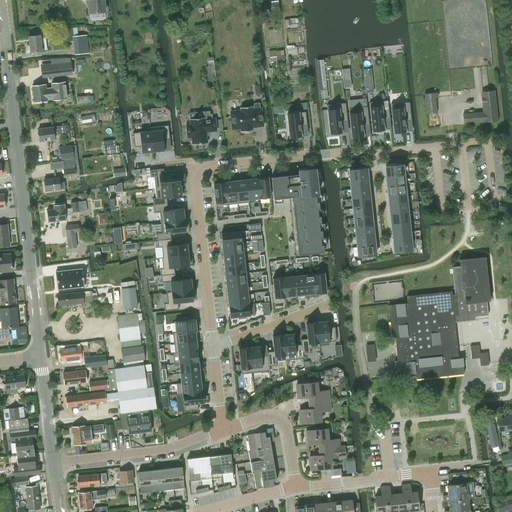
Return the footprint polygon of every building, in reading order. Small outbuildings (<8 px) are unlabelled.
[(104,11),(105,11),(104,0),(86,0),(86,3),(88,3),(90,18),(92,20),(102,19),(104,16),(104,11)] [(271,12),(279,11),(279,2),(270,3),(271,12)] [(75,54),(88,53),(86,35),(78,36),(77,27),(66,28),(67,37),(73,36),(75,54)] [(41,38),(47,37),(46,32),(38,33),(38,35),(28,36),(30,52),(43,51),(41,38)] [(323,60),(316,61),(320,90),(326,90),(323,60)] [(71,70),(65,70),(64,63),(46,65),(48,80),(71,78),(71,70)] [(350,68),(341,69),(342,82),(343,88),(352,87),(352,81),(350,68)] [(32,86),(34,102),(47,100),(47,95),(51,95),(51,99),(69,97),(67,82),(49,84),(50,89),(46,89),(45,84),(32,86)] [(464,124),(498,120),(494,90),(483,92),(485,111),(462,114),(464,124)] [(434,93),(424,94),(426,114),(436,113),(434,93)] [(370,106),(369,106),(372,132),(384,130),(391,129),(388,100),(369,102),(370,106)] [(391,108),(390,108),(393,134),(406,132),(406,131),(412,131),(409,102),(391,104),(391,108)] [(240,111),(231,112),(233,128),(240,127),(240,131),(249,130),(249,127),(262,125),(260,109),(259,103),(254,104),(254,107),(252,107),(252,106),(240,107),(240,111)] [(327,109),(326,109),(329,134),(342,133),(348,132),(345,103),(327,105),(327,109)] [(349,113),(348,113),(351,138),(364,137),(364,136),(370,135),(367,107),(348,109),(349,113)] [(191,137),(192,144),(207,143),(206,132),(216,131),(215,118),(210,119),(209,111),(203,111),(204,117),(189,119),(190,124),(186,125),(187,138),(191,137)] [(299,111),(286,113),(289,138),(302,137),(302,136),(308,136),(305,112),(299,113),(299,111)] [(69,132),(68,124),(62,125),(62,126),(38,129),(39,135),(37,136),(38,139),(39,140),(40,141),(54,139),(54,135),(69,132)] [(168,125),(150,127),(151,131),(153,152),(165,151),(171,150),(168,125)] [(139,132),(133,133),(134,147),(140,146),(141,153),(153,152),(151,131),(150,131),(139,132)] [(72,146),(59,147),(61,160),(73,158),(72,146)] [(75,174),(74,165),(73,160),(62,161),(64,175),(75,174)] [(385,166),(386,176),(403,174),(402,164),(385,166)] [(163,168),(149,170),(150,177),(154,177),(155,187),(180,185),(179,174),(164,175),(163,168)] [(315,168),(299,170),(299,174),(271,177),(273,199),(291,197),(298,254),(324,252),(323,244),(321,244),(320,238),(322,238),(321,230),(319,230),(319,224),(321,223),(320,216),(318,216),(317,209),(319,209),(318,201),(316,202),(316,195),(317,195),(315,168)] [(349,170),(350,180),(367,178),(366,168),(349,170)] [(386,176),(387,185),(404,183),(403,174),(386,176)] [(46,191),(65,189),(64,182),(60,182),(59,177),(44,179),(46,191)] [(268,177),(257,178),(259,198),(270,197),(268,177)] [(257,178),(246,180),(248,199),(259,198),(257,178)] [(350,180),(351,189),(368,187),(367,178),(350,180)] [(246,180),(235,181),(238,204),(248,202),(248,199),(246,180)] [(235,181),(224,182),(227,205),(238,204),(235,181)] [(224,182),(213,183),(216,208),(227,207),(227,205),(224,182)] [(387,185),(388,195),(405,193),(404,183),(387,185)] [(156,198),(152,198),(153,205),(167,204),(166,198),(181,196),(180,185),(155,187),(156,198)] [(351,189),(352,199),(369,197),(368,187),(351,189)] [(388,195),(389,204),(406,203),(405,193),(388,195)] [(352,199),(353,208),(370,206),(369,197),(352,199)] [(66,219),(65,214),(73,214),(72,212),(79,211),(78,201),(71,202),(71,207),(65,208),(48,210),(49,221),(66,219)] [(389,204),(390,214),(407,212),(406,203),(389,204)] [(167,204),(153,205),(154,212),(159,212),(161,222),(184,220),(183,209),(168,210),(167,204)] [(353,208),(354,218),(371,216),(370,206),(353,208)] [(390,214),(391,223),(408,222),(407,212),(390,214)] [(354,218),(355,227),(372,226),(371,216),(354,218)] [(162,233),(156,233),(157,241),(171,239),(170,232),(185,231),(184,220),(161,222),(162,233)] [(391,223),(392,233),(409,231),(408,222),(391,223)] [(60,236),(61,243),(74,241),(73,232),(79,231),(78,223),(65,224),(66,232),(67,232),(67,235),(60,236)] [(248,231),(261,230),(260,223),(248,224),(248,231)] [(0,225),(0,246),(9,245),(7,225),(0,225)] [(355,227),(356,237),(373,235),(372,226),(355,227)] [(241,241),(240,231),(221,233),(222,243),(241,241)] [(392,233),(394,243),(410,241),(409,231),(392,233)] [(356,237),(357,246),(374,245),(373,235),(356,237)] [(171,239),(157,241),(158,248),(161,247),(162,257),(189,255),(187,244),(171,246),(171,239)] [(255,241),(251,241),(252,245),(257,245),(258,251),(263,250),(262,240),(258,240),(255,241)] [(242,252),(241,241),(222,243),(223,254),(242,252)] [(395,252),(411,251),(410,241),(394,243),(395,252)] [(375,255),(374,245),(357,246),(358,256),(375,255)] [(244,262),(242,252),(223,254),(224,264),(244,262)] [(11,267),(12,267),(12,265),(11,265),(10,255),(0,255),(0,271),(11,270),(11,267)] [(163,268),(160,269),(161,275),(175,274),(174,268),(190,266),(189,255),(162,257),(161,257),(163,268)] [(388,305),(391,331),(391,337),(397,337),(399,360),(394,360),(396,377),(415,375),(415,378),(464,373),(462,358),(458,358),(454,319),(488,315),(486,301),(490,300),(485,256),(459,259),(460,266),(451,267),(454,294),(451,294),(451,291),(439,292),(406,296),(407,303),(388,305)] [(245,273),(244,262),(224,264),(225,275),(245,273)] [(54,272),(55,288),(82,285),(80,269),(54,272)] [(246,283),(245,273),(225,275),(226,285),(246,283)] [(315,293),(326,292),(324,273),(313,274),(315,293)] [(175,274),(161,275),(161,282),(170,282),(171,292),(192,289),(191,279),(175,281),(175,274)] [(305,294),(315,293),(313,274),(303,275),(305,294)] [(295,295),(305,294),(303,275),(293,276),(295,295)] [(285,296),(295,295),(293,276),(283,277),(285,296)] [(274,298),(285,296),(283,277),(272,278),(273,284),(271,284),(272,292),(274,292),(274,298)] [(0,304),(15,303),(13,279),(0,280),(0,304)] [(247,294),(246,283),(226,285),(228,296),(247,294)] [(121,289),(124,309),(138,307),(135,287),(121,289)] [(167,303),(164,303),(164,311),(178,309),(178,303),(194,301),(192,289),(171,292),(166,292),(167,303)] [(59,305),(83,303),(82,292),(58,294),(59,305)] [(248,304),(247,294),(228,296),(229,306),(248,304)] [(268,302),(264,302),(262,303),(263,315),(270,314),(268,302)] [(248,304),(229,306),(230,317),(238,316),(238,319),(246,318),(246,315),(249,315),(255,314),(254,304),(248,304)] [(7,328),(18,327),(16,307),(0,309),(0,321),(1,321),(1,329),(0,329),(0,337),(8,336),(7,328)] [(138,314),(118,317),(121,340),(141,338),(138,314)] [(196,330),(195,319),(174,322),(175,332),(195,330),(196,330)] [(336,341),(334,327),(328,328),(327,322),(317,323),(319,346),(329,345),(329,341),(336,341)] [(319,346),(317,323),(306,324),(307,339),(301,340),(301,345),(302,358),(303,358),(302,353),(310,352),(309,348),(319,347),(319,346)] [(196,340),(195,330),(175,332),(173,332),(174,343),(196,340)] [(294,345),(293,334),(283,335),(285,360),(302,358),(301,345),(294,345)] [(285,360),(283,335),(273,336),(274,351),(267,352),(268,355),(269,366),(276,365),(275,361),(285,360)] [(197,351),(196,340),(174,343),(175,353),(173,353),(197,351)] [(123,362),(144,359),(142,345),(122,348),(123,362)] [(62,360),(82,357),(81,352),(88,351),(87,346),(81,346),(61,349),(62,360)] [(269,366),(268,355),(260,356),(259,346),(249,347),(252,372),(269,371),(269,366)] [(252,372),(249,347),(239,348),(241,373),(252,372)] [(198,361),(197,351),(173,353),(174,364),(179,363),(198,361)] [(105,355),(83,357),(84,367),(106,365),(105,355)] [(112,359),(106,360),(107,369),(108,379),(151,374),(150,372),(145,373),(144,364),(143,364),(123,367),(114,368),(112,359)] [(200,371),(198,361),(179,363),(180,374),(200,371)] [(65,384),(79,383),(86,382),(85,370),(78,370),(63,372),(65,384)] [(201,382),(200,371),(180,374),(181,383),(176,384),(201,382)] [(105,391),(106,402),(118,400),(119,408),(117,409),(118,413),(132,411),(150,409),(156,408),(153,386),(152,386),(151,374),(108,379),(89,382),(89,391),(105,389),(105,391)] [(15,388),(25,387),(23,376),(5,378),(7,393),(16,392),(15,388)] [(202,392),(201,382),(176,384),(177,394),(182,394),(203,392),(203,391),(202,392)] [(310,396),(311,402),(329,400),(328,390),(318,391),(317,382),(296,384),(298,398),(310,396)] [(68,407),(106,402),(105,391),(66,396),(68,407)] [(204,403),(203,392),(182,394),(184,411),(198,410),(197,403),(204,403)] [(330,410),(329,400),(311,402),(311,408),(300,410),(301,423),(322,421),(320,411),(330,410)] [(11,431),(20,430),(18,407),(9,408),(11,431)] [(133,415),(132,411),(118,413),(120,413),(121,426),(128,425),(129,433),(151,431),(149,413),(133,415)] [(499,432),(511,430),(511,414),(504,415),(505,418),(497,419),(499,432)] [(114,424),(105,425),(107,439),(116,438),(114,424)] [(76,445),(87,443),(85,425),(74,427),(76,445)] [(320,443),(321,449),(340,446),(339,438),(329,440),(328,428),(307,431),(309,444),(320,443)] [(14,441),(16,454),(34,451),(33,435),(26,436),(26,431),(9,433),(10,441),(14,441)] [(248,451),(271,447),(269,436),(265,437),(265,431),(247,434),(250,450),(248,451)] [(332,468),(331,458),(347,456),(345,445),(340,446),(321,449),(321,455),(310,456),(312,470),(332,468)] [(248,451),(250,462),(273,458),(271,447),(248,451)] [(36,468),(34,451),(16,454),(17,467),(13,468),(14,476),(31,474),(30,469),(36,468)] [(231,453),(219,455),(222,477),(233,476),(231,454),(231,453)] [(503,465),(511,463),(511,454),(502,456),(503,465)] [(219,455),(209,456),(211,479),(222,477),(219,455)] [(209,456),(198,457),(201,480),(211,479),(209,456)] [(201,480),(198,457),(187,458),(187,459),(190,481),(201,480)] [(250,462),(252,472),(275,468),(273,458),(250,462)] [(182,466),(171,468),(173,489),(184,488),(182,467),(182,466)] [(171,468),(160,469),(162,491),(173,489),(171,468)] [(275,468),(252,472),(252,473),(253,472),(256,488),(273,486),(273,485),(273,480),(276,480),(275,468)] [(160,469),(149,470),(152,492),(162,491),(160,469)] [(132,470),(120,471),(121,483),(133,482),(132,470)] [(152,492),(149,470),(138,471),(138,472),(141,493),(152,492)] [(79,487),(100,485),(107,484),(106,473),(78,476),(79,487)] [(16,485),(28,483),(27,476),(15,478),(16,485)] [(443,502),(448,501),(468,499),(474,498),(473,493),(472,482),(447,485),(448,495),(443,495),(443,502)] [(395,494),(398,511),(409,511),(405,484),(401,485),(402,493),(395,494)] [(405,484),(409,511),(419,510),(417,491),(411,492),(410,484),(405,484)] [(28,510),(40,508),(37,485),(25,486),(28,510)] [(385,487),(387,511),(398,511),(395,494),(390,494),(389,486),(385,487)] [(376,511),(387,511),(385,487),(380,487),(381,495),(375,496),(376,511)] [(91,499),(106,498),(105,490),(79,493),(81,509),(92,507),(91,499)] [(497,511),(503,511),(511,509),(511,497),(495,504),(497,511)] [(444,511),(469,511),(468,499),(448,501),(449,511),(444,511)] [(342,501),(343,511),(353,511),(352,500),(342,501)] [(332,502),(333,511),(343,511),(342,501),(332,502)] [(323,503),(323,511),(333,511),(332,502),(323,503)] [(313,504),(314,511),(323,511),(323,503),(313,504)]
